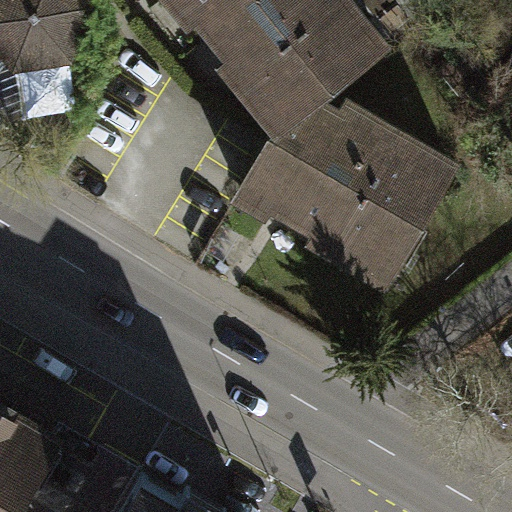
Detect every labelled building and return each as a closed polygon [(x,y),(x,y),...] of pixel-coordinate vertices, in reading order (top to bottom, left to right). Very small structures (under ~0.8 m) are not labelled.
[(74,0),(0,0),(0,43),(12,59),(60,55),(82,9),(74,0)] [(370,41),(338,0),(173,0),(268,121),(309,89),(370,41)] [(428,163),(309,89),(268,121),(230,187),(365,271),(428,163)] [(0,511),(13,511),(66,424),(0,385),(0,511)] [(102,511),(89,511),(82,507),(78,511),(240,511),(231,506),(239,492),(184,460),(175,474),(146,456),(141,464),(134,460),(102,511)]
